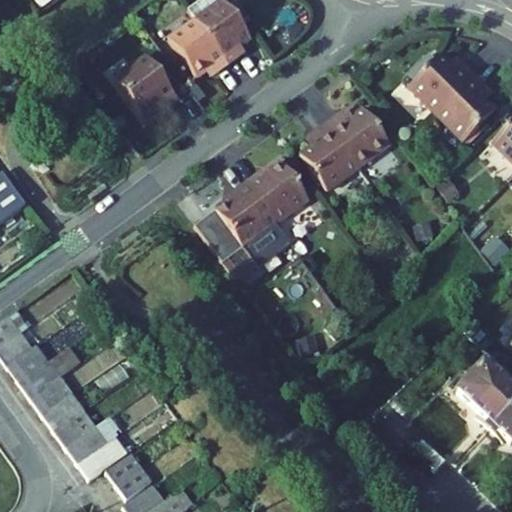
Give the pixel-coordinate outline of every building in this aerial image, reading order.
[(50,3),(47,0),(32,0),(39,10),(50,3)] [(201,0),(186,11),(194,22),(221,2),(219,0),(201,0)] [(194,22),(227,67),(239,58),(235,52),(241,48),(250,41),(221,2),(194,22)] [(227,9),(239,26),(248,20),(236,4),(227,9)] [(215,76),(227,67),(194,22),(167,41),(196,81),(205,74),(211,70),(215,76)] [(239,58),(245,54),(241,48),(235,52),(239,58)] [(178,102),(146,58),(115,81),(141,117),(152,110),(160,104),(165,112),(178,102)] [(408,91),(435,118),(473,79),(462,68),(456,75),(448,68),(439,59),(432,66),(413,85),(408,91)] [(408,80),(413,85),(432,66),(427,61),(408,80)] [(456,75),(462,68),(455,61),(448,68),(456,75)] [(209,80),(215,76),(211,70),(205,74),(209,80)] [(473,79),(435,118),(463,145),(464,144),(479,128),(494,113),(485,104),(478,97),(485,90),(473,79)] [(478,97),(485,104),(492,97),(485,90),(478,97)] [(157,117),(165,112),(160,104),(152,110),(157,117)] [(325,127),(357,171),(388,149),(362,112),(352,120),(344,125),(338,118),(325,127)] [(346,112),(338,118),(344,125),(352,120),(346,112)] [(511,166),(511,123),(491,145),(511,166)] [(326,194),(357,171),(325,127),(313,137),(318,144),(310,150),(300,157),(326,194)] [(479,128),(464,144),(468,148),(483,133),(479,128)] [(318,144),(313,137),(304,142),(310,150),(318,144)] [(258,177),(246,186),(275,227),(308,203),(280,165),(269,174),(260,180),(258,177)] [(260,180),(269,174),(267,171),(258,177),(260,180)] [(0,201),(13,192),(1,176),(0,176),(0,201)] [(434,190),(441,200),(451,193),(444,183),(434,190)] [(227,204),(193,228),(222,265),(275,227),(246,186),(233,195),(235,198),(227,204)] [(13,192),(0,201),(0,225),(24,208),(13,192)] [(227,204),(235,198),(233,195),(225,202),(227,204)] [(413,230),(417,243),(432,239),(428,226),(413,230)] [(19,335),(27,330),(16,314),(8,319),(19,335)] [(0,349),(19,335),(8,319),(0,324),(0,349)] [(475,328),(468,335),(482,349),(489,341),(475,328)] [(0,362),(6,370),(31,352),(19,335),(0,349),(0,362)] [(303,357),(317,353),(313,339),(299,343),(303,357)] [(17,386),(47,365),(35,349),(31,352),(6,370),(17,386)] [(59,381),(81,365),(69,349),(47,365),(59,381)] [(493,361),(486,368),(504,386),(511,378),(493,361)] [(29,402),(59,381),(47,365),(17,386),(29,402)] [(484,428),(488,433),(511,407),(511,379),(511,378),(504,386),(486,368),(483,366),(456,394),(487,424),(484,428)] [(41,419),(71,397),(59,381),(29,402),(41,419)] [(53,435),(83,413),(71,397),(41,419),(53,435)] [(510,446),(511,444),(511,407),(488,433),(493,437),(497,433),(510,446)] [(94,430),(83,413),(53,435),(64,451),(94,430)] [(106,446),(126,432),(116,417),(111,421),(110,419),(94,430),(106,446)] [(106,446),(94,430),(64,451),(76,467),(106,446)] [(422,442),(411,453),(433,474),(444,463),(422,442)] [(76,467),(88,484),(118,462),(106,446),(76,467)] [(130,457),(104,476),(114,490),(140,471),(130,457)] [(151,485),(140,471),(114,490),(125,504),(151,485)] [(122,511),(153,511),(164,504),(152,488),(122,511)] [(186,511),(193,508),(181,492),(164,504),(153,511),(186,511)]
